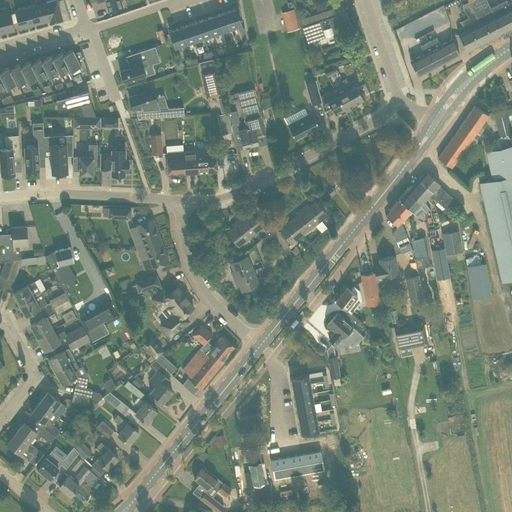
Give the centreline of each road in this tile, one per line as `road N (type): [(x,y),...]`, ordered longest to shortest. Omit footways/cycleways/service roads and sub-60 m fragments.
road 1 (residential): [(178,199),(235,196),(396,104)]
road 2 (secondary): [(262,344),(412,155)]
road 3 (residential): [(0,196),(178,199)]
road 4 (residential): [(262,344),(203,295),(182,242),(178,199)]
road 5 (secondary): [(123,511),(212,403)]
